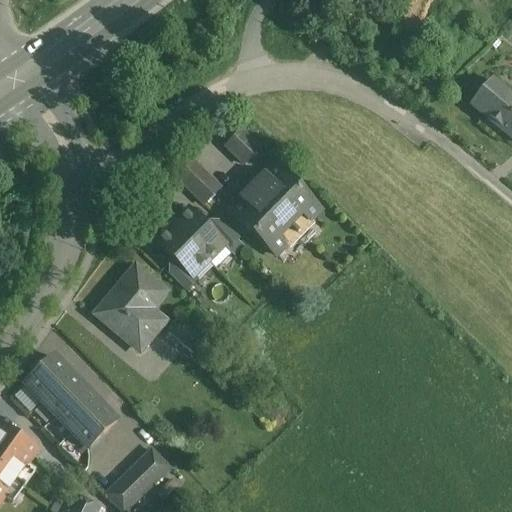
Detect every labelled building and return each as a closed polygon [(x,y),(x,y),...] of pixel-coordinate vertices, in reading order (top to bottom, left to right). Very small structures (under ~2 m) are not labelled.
[(511,100),(491,83),(471,107),(511,141),(511,100)] [(259,150),(242,133),(226,149),(243,166),(259,150)] [(219,190),(194,165),(178,181),(203,206),(219,190)] [(320,214),(274,169),(253,191),(298,236),(320,214)] [(298,236),(253,191),(231,213),(276,258),(298,236)] [(211,234),(188,212),(179,220),(181,222),(174,229),(209,265),(224,249),(225,249),(211,234)] [(511,228),(505,222),(486,241),(511,266),(511,228)] [(237,242),(221,225),(211,234),(225,249),(224,249),(227,252),(237,242)] [(209,265),(174,229),(166,236),(165,235),(156,244),(179,266),(193,281),(193,280),(209,265)] [(511,281),(478,249),(462,265),(511,313),(511,281)] [(179,266),(169,276),(186,293),(196,283),(193,280),(193,281),(179,266)] [(511,326),(452,269),(435,285),(493,347),(511,330),(511,326)] [(135,270),(121,286),(124,289),(99,319),(96,317),(95,318),(114,334),(116,332),(141,353),(165,325),(148,311),(155,303),(146,295),(154,285),(135,270)] [(203,344),(178,323),(164,339),(176,349),(179,346),(192,357),(203,344)] [(54,360),(25,388),(41,404),(70,376),(54,360)] [(70,376),(41,404),(56,420),(85,392),(70,376)] [(85,392),(56,420),(71,435),(100,407),(85,392)] [(100,407),(71,435),(87,451),(115,423),(100,407)] [(0,428),(0,506),(37,455),(0,428)] [(170,471),(151,453),(142,462),(160,481),(170,471)] [(160,481),(142,462),(133,471),(151,490),(160,481)] [(151,490),(133,471),(124,479),(142,498),(151,490)] [(142,498),(124,479),(115,488),(133,507),(142,498)] [(127,511),(133,507),(115,488),(105,498),(119,511),(127,511)] [(67,508),(55,502),(51,511),(95,511),(71,499),(67,508)]
